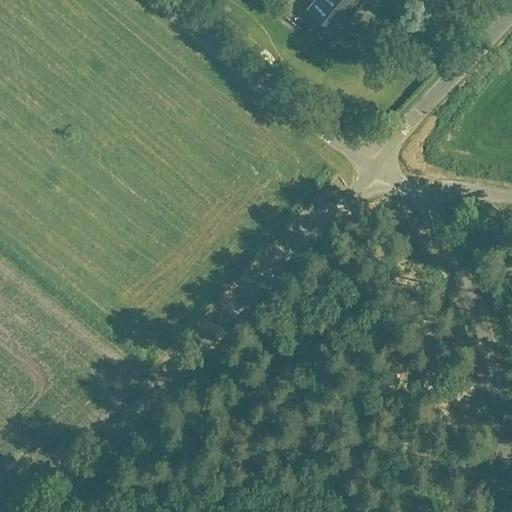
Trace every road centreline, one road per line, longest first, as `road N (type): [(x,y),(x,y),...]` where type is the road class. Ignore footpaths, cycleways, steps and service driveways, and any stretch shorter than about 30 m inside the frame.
road 1 (unclassified): [(44,511),(377,172)]
road 2 (unclassified): [(502,511),(490,362),(415,198)]
road 3 (unclassified): [(377,172),(315,132),(153,0)]
road 4 (unclassified): [(377,172),(511,17)]
